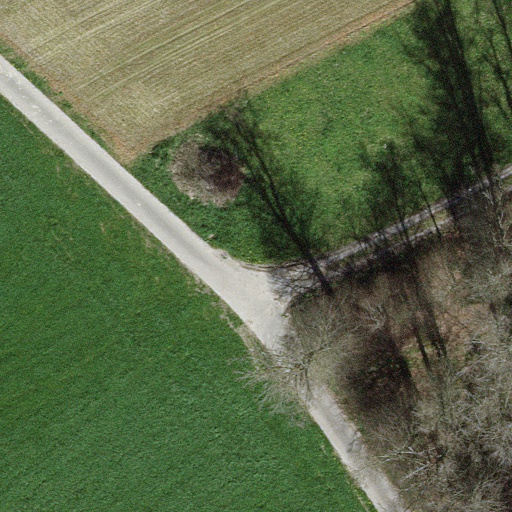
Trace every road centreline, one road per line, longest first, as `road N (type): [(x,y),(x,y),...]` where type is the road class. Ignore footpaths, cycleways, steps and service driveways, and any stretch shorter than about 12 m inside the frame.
road 1 (track): [(0,71),(237,292),(325,395),(407,511)]
road 2 (track): [(247,303),(511,176)]
